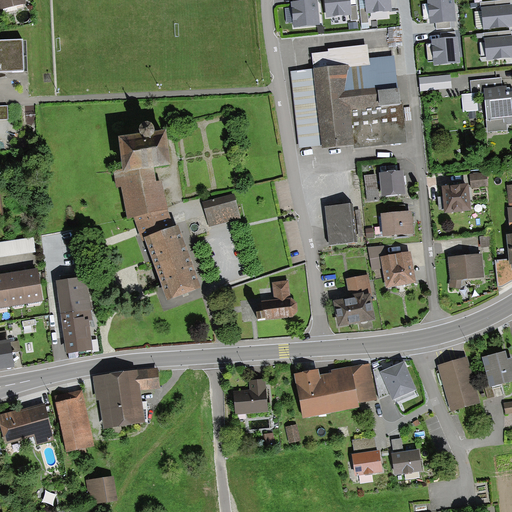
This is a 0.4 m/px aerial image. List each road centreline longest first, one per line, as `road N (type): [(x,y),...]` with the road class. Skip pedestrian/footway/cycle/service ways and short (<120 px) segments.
road 1 (residential): [(323,348),(266,0)]
road 2 (tertiary): [(323,348),(132,361),(0,388)]
road 3 (residential): [(441,333),(419,147)]
